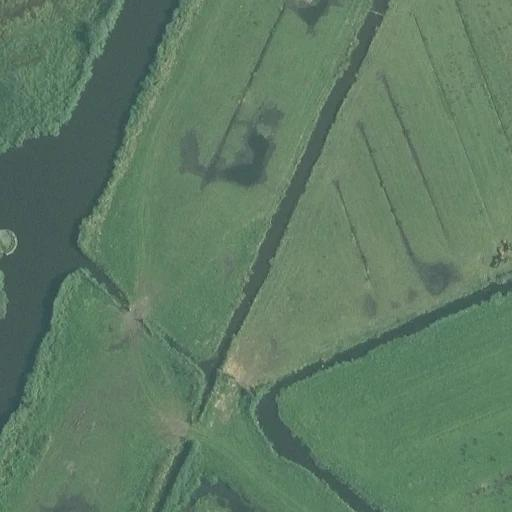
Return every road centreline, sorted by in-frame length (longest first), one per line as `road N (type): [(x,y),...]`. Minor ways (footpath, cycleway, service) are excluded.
road 1 (track): [(3,511),(59,381),(134,315),(303,0)]
road 2 (track): [(183,511),(240,386),(375,301),(511,252)]
road 3 (track): [(308,511),(195,433),(59,381)]
road 4 (track): [(0,100),(53,71),(88,0)]
